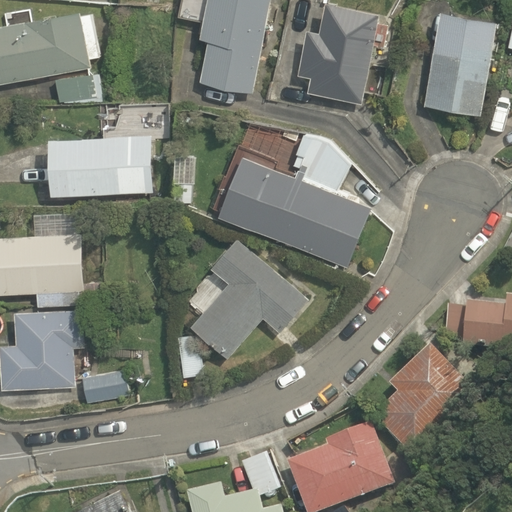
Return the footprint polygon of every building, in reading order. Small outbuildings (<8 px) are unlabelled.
[(202,78),(254,90),(272,0),(209,0),(202,34),(211,36),(202,78)] [(309,90),(364,102),(382,10),(339,0),(327,0),(322,28),(309,25),(300,72),(312,75),(309,90)] [(426,102),(483,114),(500,18),(443,7),(426,102)] [(0,22),(0,82),(94,66),(92,57),(102,56),(92,11),(83,13),(82,8),(0,22)] [(104,102),(101,73),(57,77),(61,101),(65,100),(65,102),(104,102)] [(245,150),(221,211),(349,265),(374,204),(340,189),(353,161),(331,138),(322,134),(306,131),(298,151),(300,152),(296,163),(301,165),(297,172),(245,150)] [(153,132),(52,134),(54,192),(155,190),(153,132)] [(176,180),(197,181),(198,153),(177,152),(176,180)] [(193,200),(194,183),(177,182),(176,199),(193,200)] [(0,291),(39,290),(39,305),(80,303),(79,289),(87,289),(84,231),(78,231),(77,211),(35,212),(36,233),(0,234),(0,291)] [(231,280),(192,323),(230,356),(265,316),(282,331),(312,296),(240,233),(213,264),(231,280)] [(464,336),(463,345),(511,350),(511,294),(508,294),(507,304),(469,301),(469,306),(449,304),(446,334),(464,336)] [(76,345),(83,345),(81,307),(17,310),(18,342),(1,343),(3,388),(78,385),(76,345)] [(201,332),(180,335),(185,375),(206,372),(201,332)] [(483,395),(433,343),(391,382),(400,391),(375,414),(418,459),(483,395)] [(120,368),(84,375),(89,402),(125,395),(120,368)] [(320,511),(397,483),(374,422),(328,439),(330,444),(289,460),(308,511),(320,511)] [(244,461),(259,497),(283,487),(269,452),(244,461)] [(224,482),(189,490),(194,511),(285,511),(283,504),(265,509),(260,489),(227,497),(224,482)] [(132,511),(122,492),(81,511),(132,511)]
